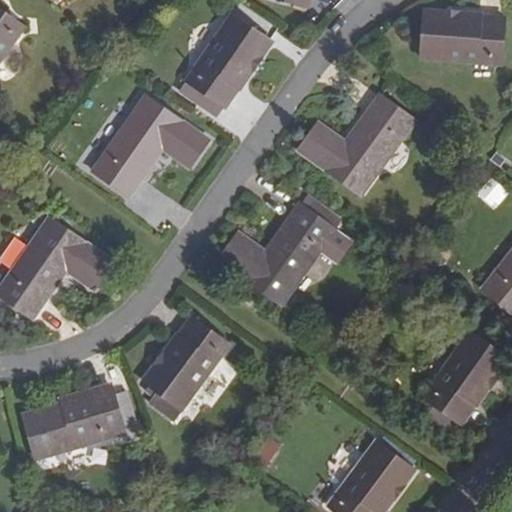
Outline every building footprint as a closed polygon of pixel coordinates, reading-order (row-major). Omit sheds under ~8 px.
[(0,62),(25,28),(0,10),(0,62)] [(420,59),(500,64),(504,16),(425,11),(420,59)] [(226,108),(271,43),(232,15),(186,81),(226,108)] [(128,197),(161,149),(167,139),(177,146),(171,156),(189,167),(208,139),(145,95),(92,172),(128,197)] [(298,151),(360,197),(414,122),(379,96),(345,143),(319,123),(298,151)] [(161,149),(171,156),(177,146),(167,139),(161,149)] [(308,211),(314,204),(306,198),(300,206),(308,211)] [(341,223),(314,204),(308,211),(300,206),(299,205),(265,251),(258,261),(248,254),(255,244),(238,233),(218,260),(280,306),(341,223)] [(93,290),(113,262),(50,218),(0,290),(0,295),(33,318),(65,271),(93,290)] [(265,251),(255,244),(248,254),(258,261),(265,251)] [(511,251),(482,290),(511,313),(511,251)] [(142,380),(150,386),(158,392),(153,398),(150,403),(174,420),(229,345),(190,316),(142,380)] [(509,360),(470,332),(422,398),(462,426),(509,360)] [(158,392),(150,386),(144,392),(153,398),(158,392)] [(58,414),(114,397),(111,389),(55,406),(58,414)] [(125,433),(114,397),(58,414),(55,406),(23,416),(36,460),(125,433)] [(261,435),(252,458),(269,464),(278,441),(261,435)] [(328,506),(335,511),(383,511),(414,472),(375,442),(328,506)]
